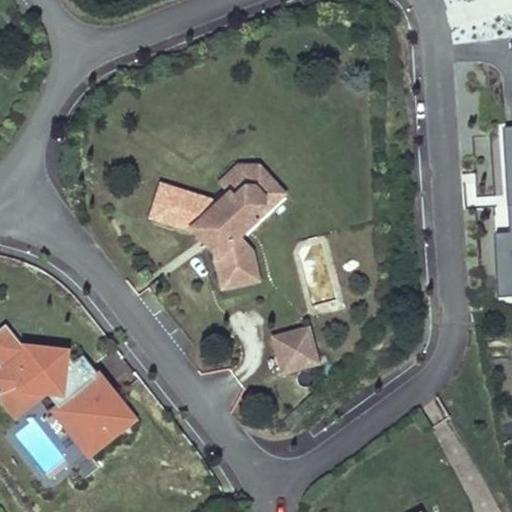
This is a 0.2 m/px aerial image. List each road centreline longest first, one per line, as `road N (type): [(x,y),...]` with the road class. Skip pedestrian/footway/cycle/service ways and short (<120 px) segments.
road 1 (residential): [(430,0),(450,339),(419,381),(272,489)]
road 2 (residential): [(272,489),(80,248),(18,199)]
road 3 (residential): [(18,199),(48,99),(78,47)]
road 4 (residential): [(78,47),(207,0)]
